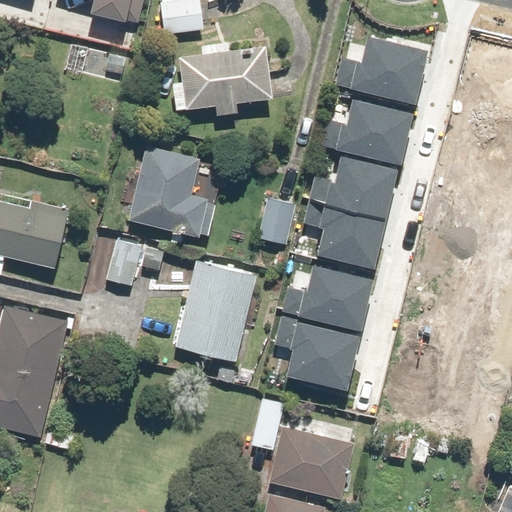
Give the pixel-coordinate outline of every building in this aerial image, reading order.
[(97,0),(96,6),(141,16),(145,0),(97,0)] [(206,26),(201,0),(166,0),(163,1),(169,33),(206,26)] [(432,45),(372,31),(360,83),(420,96),(432,45)] [(93,45),(73,40),(67,65),(87,69),(93,45)] [(185,55),(188,81),(175,82),(178,105),(212,101),(219,101),(220,112),(244,109),(242,98),(277,94),(272,46),(185,55)] [(130,55),(112,51),(107,75),(125,79),(130,55)] [(412,114),(350,99),(329,187),(391,202),(412,114)] [(511,122),(502,120),(464,111),(446,192),(511,206),(511,122)] [(196,189),(203,157),(149,146),(135,215),(214,231),(221,194),(196,189)] [(0,270),(6,272),(10,252),(59,262),(71,204),(36,197),(34,204),(3,198),(4,191),(0,189),(0,270)] [(297,197),(269,194),(264,237),(292,240),(297,197)] [(393,219),(334,203),(322,249),(381,265),(393,219)] [(145,241),(119,234),(108,277),(134,284),(145,241)] [(261,271),(200,256),(179,344),(240,358),(261,271)] [(379,279),(317,265),(293,372),(355,385),(379,279)] [(511,353),(511,286),(484,281),(470,348),(511,357),(511,353)] [(68,321),(6,308),(0,337),(0,420),(45,430),(68,321)] [(449,330),(413,326),(409,353),(445,358),(449,330)] [(290,401),(266,395),(255,440),(279,446),(290,401)] [(356,439),(287,423),(274,477),(343,494),(356,439)] [(511,511),(511,483),(509,483),(499,511),(511,511)] [(326,511),(329,503),(271,491),(266,511),(326,511)]
